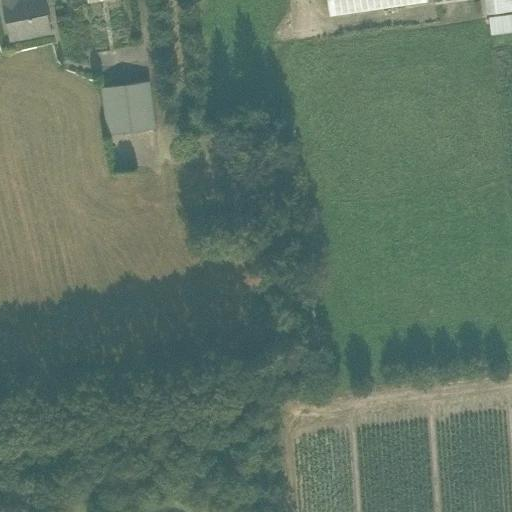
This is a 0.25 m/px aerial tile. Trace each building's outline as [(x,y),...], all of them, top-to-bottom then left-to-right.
[(0,0),(9,40),(51,31),(44,0),(0,0)] [(328,0),(330,14),(426,0),(328,0)] [(511,0),(476,0),(498,204),(511,202),(511,0)] [(439,164),(493,157),(475,18),(320,38),(324,69),(342,67),(344,79),(303,84),(306,113),(357,107),(357,104),(430,94),(439,164)] [(150,78),(100,85),(107,134),(157,127),(150,78)]
